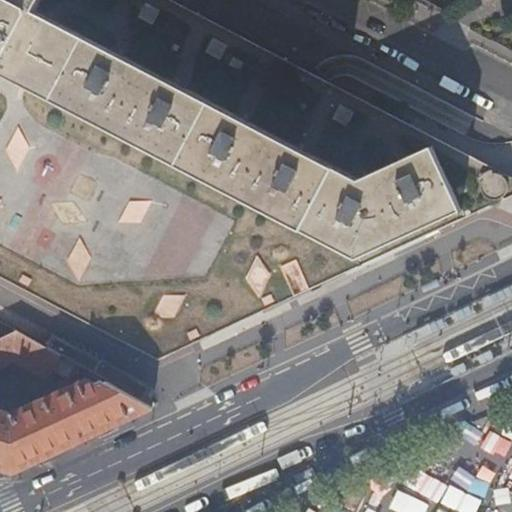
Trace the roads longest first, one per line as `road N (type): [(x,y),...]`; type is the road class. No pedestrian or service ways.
road 1 (secondary): [(511,271),(9,511)]
road 2 (secondary): [(188,511),(511,361)]
road 3 (residential): [(511,88),(338,0)]
